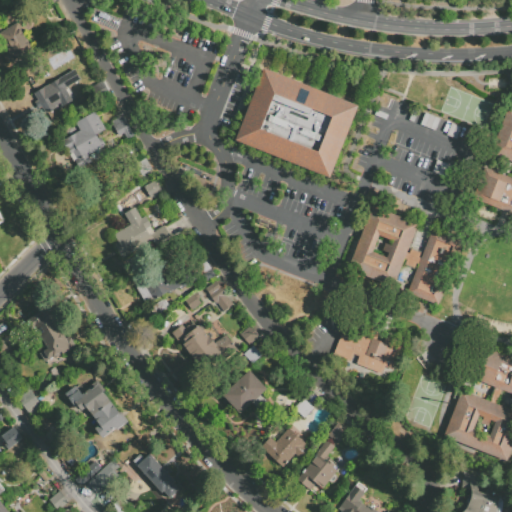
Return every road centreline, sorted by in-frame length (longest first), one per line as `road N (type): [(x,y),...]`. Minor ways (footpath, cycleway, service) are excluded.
road 1 (residential): [(399,443),(307,370),(247,298),(65,0)]
road 2 (residential): [(0,139),(168,407),(274,511)]
road 3 (residential): [(254,0),(202,134),(220,151),(229,193),(220,212),(199,226)]
road 4 (tertiary): [(511,24),(393,25),(280,0)]
road 5 (tertiary): [(214,0),(313,37),(405,52)]
road 6 (residential): [(0,391),(91,511)]
